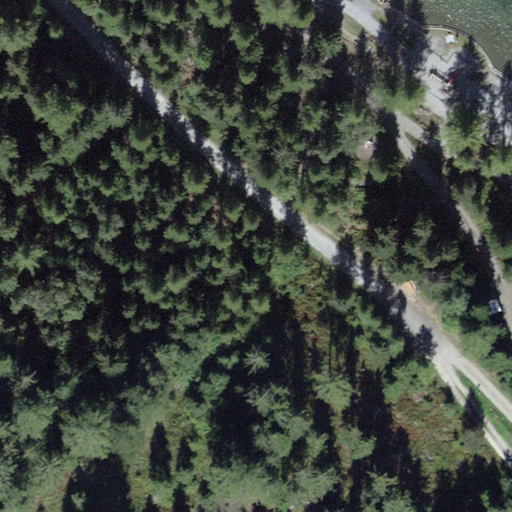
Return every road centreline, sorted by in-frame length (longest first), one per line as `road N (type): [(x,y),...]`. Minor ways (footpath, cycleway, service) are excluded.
road 1 (track): [(56,0),(227,163),(440,345)]
road 2 (track): [(395,123),(511,316)]
road 3 (track): [(440,345),(435,359),(511,454)]
